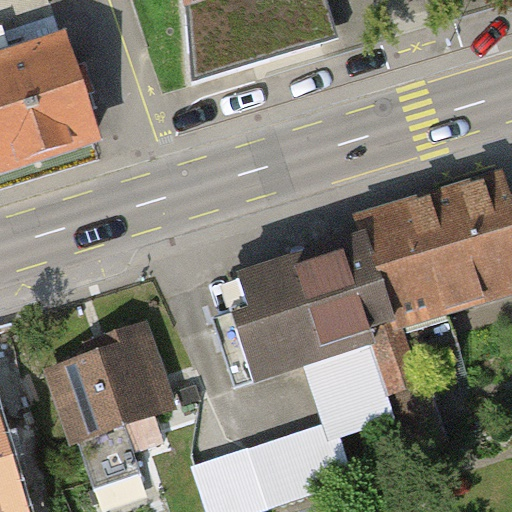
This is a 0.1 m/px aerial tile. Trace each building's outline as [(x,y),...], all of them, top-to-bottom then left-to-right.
[(185,0),(191,19),(199,90),(339,46),(329,0),(185,0)] [(0,67),(0,191),(105,156),(67,45),(0,67)] [(372,251),(401,342),(511,307),(511,200),(505,179),(363,224),(372,251)] [(253,389),(401,342),(372,251),(224,297),(253,389)] [(51,372),(78,454),(180,422),(153,339),(51,372)] [(22,511),(0,439),(0,511),(22,511)]
